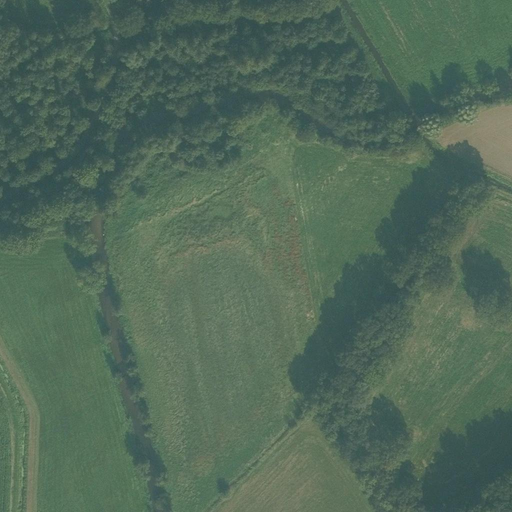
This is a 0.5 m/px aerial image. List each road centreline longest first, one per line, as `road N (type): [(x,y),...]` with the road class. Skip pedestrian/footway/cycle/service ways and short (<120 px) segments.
road 1 (track): [(511,203),(479,188),(462,193),(330,397),(328,406),(404,511)]
road 2 (unclassified): [(104,0),(124,47),(80,147),(0,202)]
